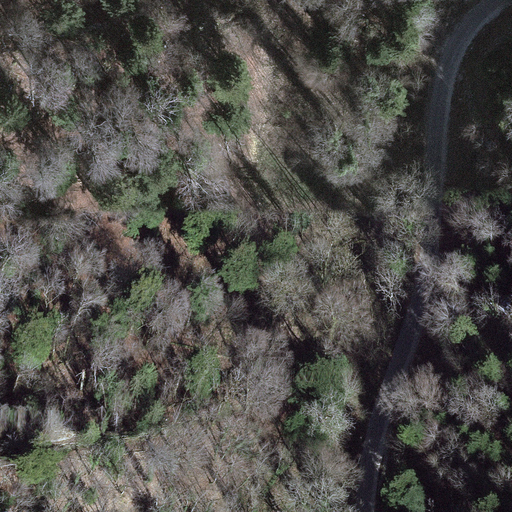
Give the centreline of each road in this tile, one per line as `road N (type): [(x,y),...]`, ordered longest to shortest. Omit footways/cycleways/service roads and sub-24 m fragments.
road 1 (track): [(494,0),(456,39),(443,74),(419,298),(368,453),(361,511)]
road 2 (track): [(267,0),(285,38),(257,155),(273,182),(302,189),(347,180),(411,49),(456,39)]
